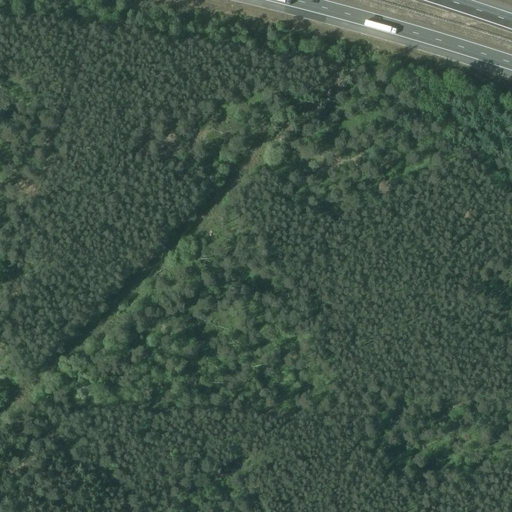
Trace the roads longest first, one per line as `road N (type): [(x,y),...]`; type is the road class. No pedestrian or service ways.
road 1 (track): [(0,398),(511,425)]
road 2 (motorway): [(290,0),(511,63)]
